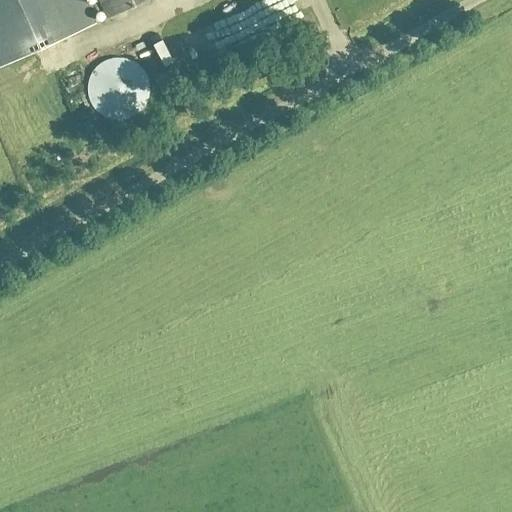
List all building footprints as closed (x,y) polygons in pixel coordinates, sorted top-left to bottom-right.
[(0,0),(0,64),(95,21),(85,0),(0,0)] [(97,0),(106,18),(146,0),(97,0)] [(149,53),(139,57),(149,80),(159,75),(149,53)] [(90,76),(88,81),(87,86),(87,91),(88,97),(90,102),(92,106),(96,110),(100,114),(105,117),(110,118),(115,119),(120,119),(126,119),(131,117),(135,114),(139,111),(143,107),(146,102),(148,97),(149,92),(149,87),(148,82),(147,77),(145,72),(141,68),(138,64),(133,61),(129,59),(124,58),(119,57),(113,58),(108,59),(104,61),(99,64),(95,67),(92,71),(90,76)] [(61,77),(63,92),(74,90),(71,75),(61,77)]
